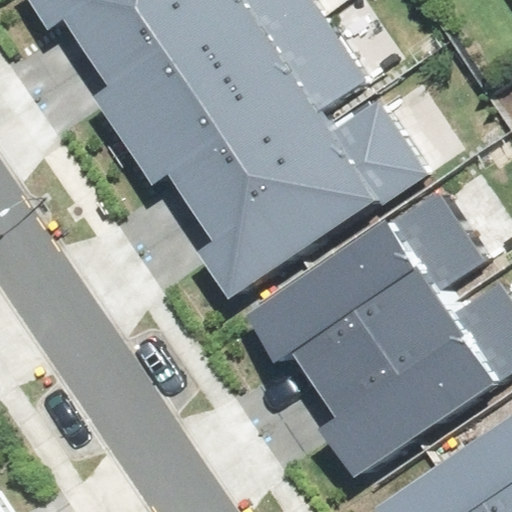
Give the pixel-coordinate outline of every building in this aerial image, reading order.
[(91,8),(115,45),(182,0),(66,0),(78,17),(91,8)] [(123,87),(152,131),(335,9),(329,0),(182,0),(115,45),(137,77),(123,87)] [(192,163),(215,198),(349,108),(343,99),(382,73),(338,7),(335,9),(152,131),(180,171),(192,163)] [(349,108),(215,198),(238,232),(227,239),(257,285),(440,163),(393,92),(355,117),(349,108)] [(315,342),(339,378),(472,290),(465,280),(501,255),(454,186),(272,307),(301,351),(315,342)] [(346,420),(376,465),(511,373),(511,278),(479,301),(472,290),(339,378),(361,411),(346,420)] [(511,511),(511,431),(407,502),(413,511),(511,511)] [(27,511),(2,478),(0,479),(0,511),(27,511)]
